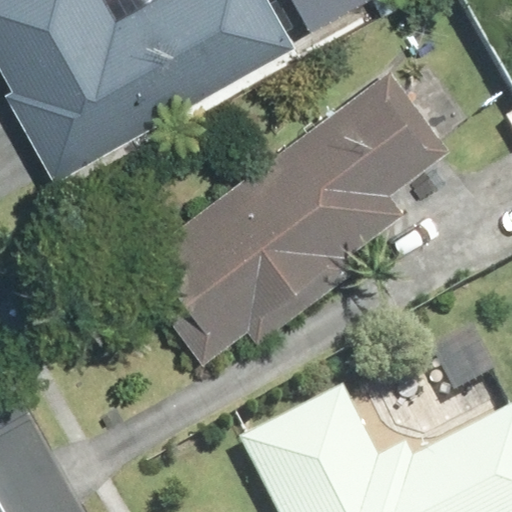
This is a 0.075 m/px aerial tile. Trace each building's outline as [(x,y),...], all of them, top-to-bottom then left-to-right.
[(53,171),(294,37),(273,0),(133,0),(111,13),(103,0),(0,0),(0,46),(16,76),(4,83),(53,171)] [(301,0),(312,20),(349,0),(301,0)] [(147,254),(217,346),(406,201),(391,182),(448,139),(392,66),(147,254)] [(473,329),(431,349),(450,390),(492,370),(473,329)] [(259,511),(511,511),(511,397),(398,457),(360,384),(228,453),(259,511)]
